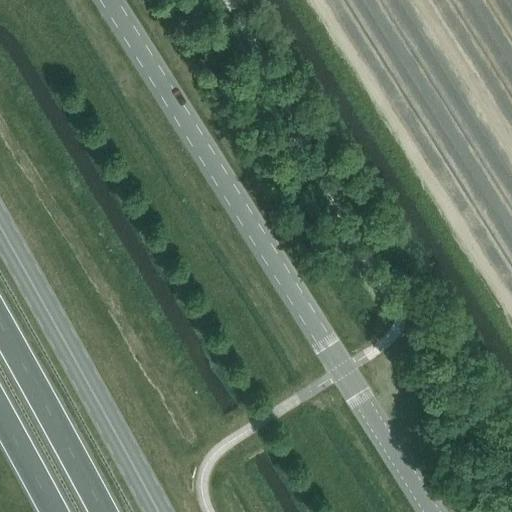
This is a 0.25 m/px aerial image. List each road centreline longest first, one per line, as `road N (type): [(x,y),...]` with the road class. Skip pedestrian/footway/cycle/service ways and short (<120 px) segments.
road 1 (unclassified): [(107,0),(430,511)]
road 2 (secondary): [(0,229),(156,511)]
road 3 (trunk): [(101,511),(0,326)]
